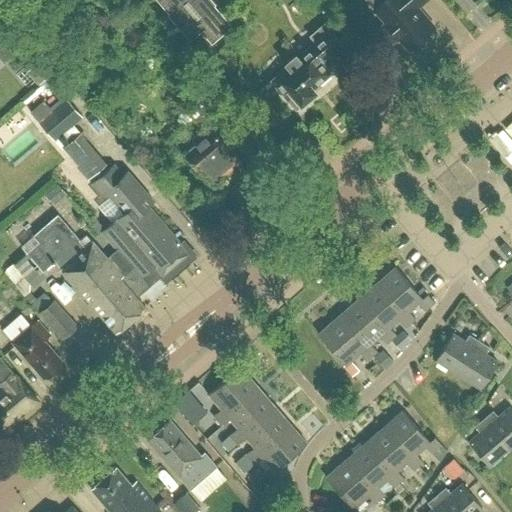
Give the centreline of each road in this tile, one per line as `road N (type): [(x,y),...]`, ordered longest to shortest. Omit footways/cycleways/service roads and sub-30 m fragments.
road 1 (secondary): [(0,483),(178,343),(378,164)]
road 2 (residential): [(459,279),(338,425)]
road 3 (secondary): [(378,164),(511,49)]
road 4 (residential): [(459,279),(378,164)]
